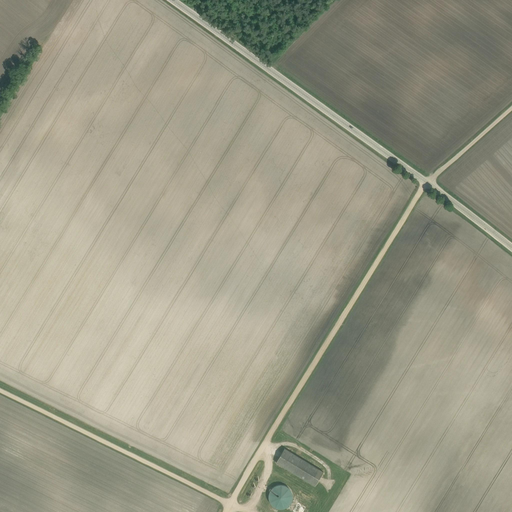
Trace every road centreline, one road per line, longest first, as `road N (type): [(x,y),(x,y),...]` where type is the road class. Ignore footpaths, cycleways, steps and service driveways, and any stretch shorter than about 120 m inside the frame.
road 1 (track): [(225,511),(421,189),(511,109)]
road 2 (tertiary): [(511,250),(173,0)]
road 3 (track): [(0,388),(250,511)]
